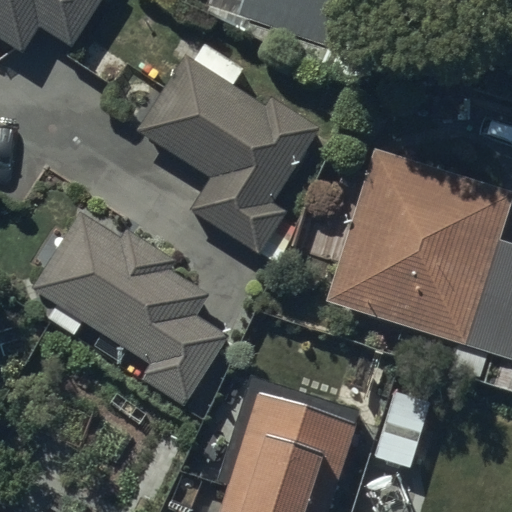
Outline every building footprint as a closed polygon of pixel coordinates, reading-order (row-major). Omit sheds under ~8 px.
[(0,0),(0,44),(26,60),(42,33),(74,52),(106,0),(0,0)] [(365,0),(253,0),(245,25),(345,60),(365,0)] [(268,128),(190,79),(149,143),(221,188),(200,221),(261,260),(281,230),(269,223),(320,143),(275,115),(268,128)] [(497,364),(511,316),(511,261),(498,257),(511,215),(511,207),(383,166),(335,313),(497,364)] [(125,259),(87,234),(43,302),(160,376),(155,391),(187,411),(225,351),(195,332),(208,311),(170,287),(177,274),(133,246),(125,259)] [(511,316),(497,364),(511,369),(511,316)] [(395,392),(374,458),(411,469),(431,403),(395,392)] [(333,511),(357,436),(261,407),(227,511),(333,511)]
